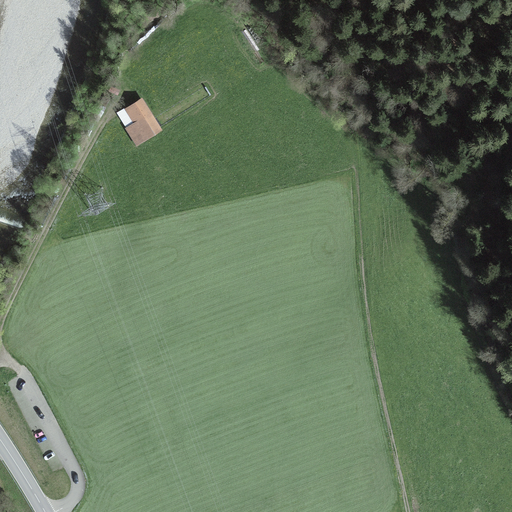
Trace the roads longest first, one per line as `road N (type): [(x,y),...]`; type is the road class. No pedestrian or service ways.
road 1 (track): [(110,111),(4,315)]
road 2 (track): [(382,391),(409,511)]
